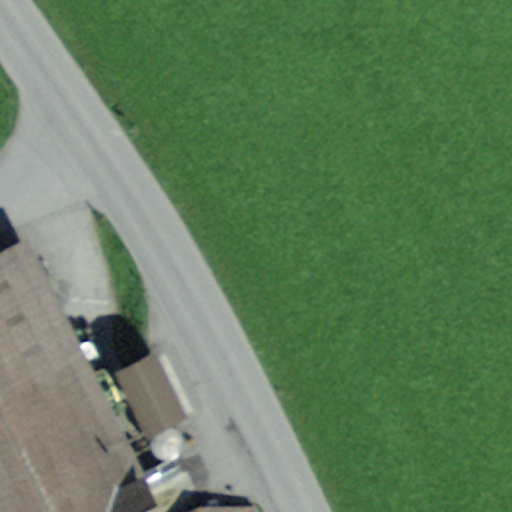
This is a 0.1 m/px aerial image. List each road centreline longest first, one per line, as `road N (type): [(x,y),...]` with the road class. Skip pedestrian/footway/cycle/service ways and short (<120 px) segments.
road 1 (tertiary): [(96,149),(193,307),(294,511)]
road 2 (tertiary): [(0,10),(96,149)]
